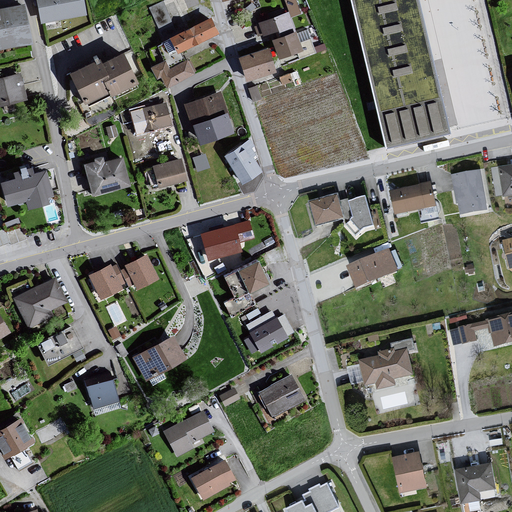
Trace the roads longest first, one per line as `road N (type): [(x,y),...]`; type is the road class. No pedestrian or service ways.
road 1 (residential): [(274,193),(0,268)]
road 2 (residential): [(342,446),(274,193)]
road 3 (residential): [(511,138),(274,193)]
road 4 (residential): [(274,193),(216,0)]
road 5 (residential): [(342,446),(511,417)]
road 6 (residential): [(224,511),(342,446)]
